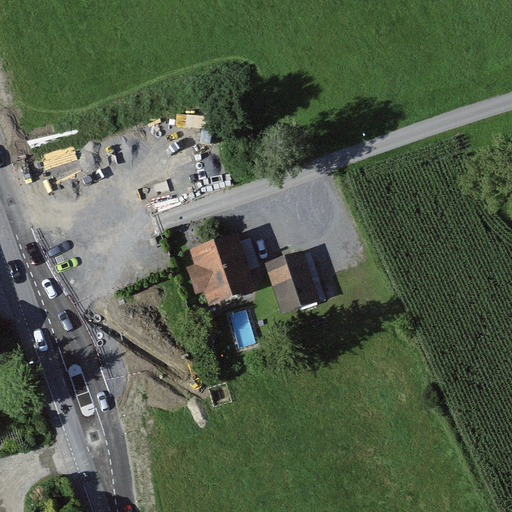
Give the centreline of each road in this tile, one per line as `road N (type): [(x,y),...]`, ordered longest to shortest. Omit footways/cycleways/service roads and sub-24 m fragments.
road 1 (unclassified): [(511,106),(373,147),(23,276)]
road 2 (primary): [(23,276),(107,511)]
